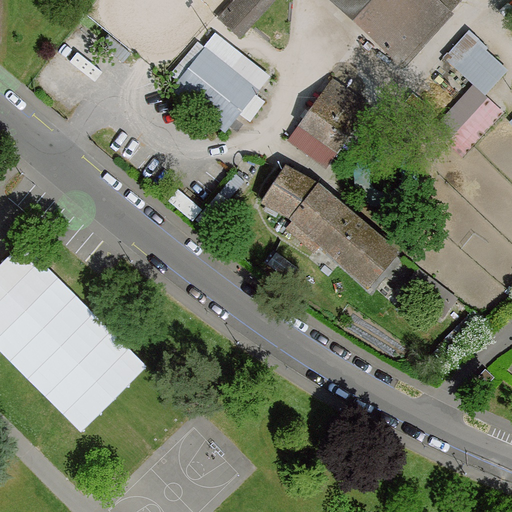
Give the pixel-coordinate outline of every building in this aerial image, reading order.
[(232,0),(217,17),(238,37),(272,0),(232,0)] [(329,0),(402,68),(453,13),(438,0),(329,0)] [(468,34),(446,57),(485,93),(507,69),(468,34)] [(259,90),(201,44),(169,85),(227,131),(259,90)] [(333,78),(298,122),(338,152),(371,106),(333,78)] [(315,181),(283,163),(259,199),(291,219),(368,286),(397,253),(315,181)] [(29,240),(0,268),(0,342),(89,430),(155,364),(29,240)] [(461,298),(421,268),(406,288),(445,318),(461,298)]
